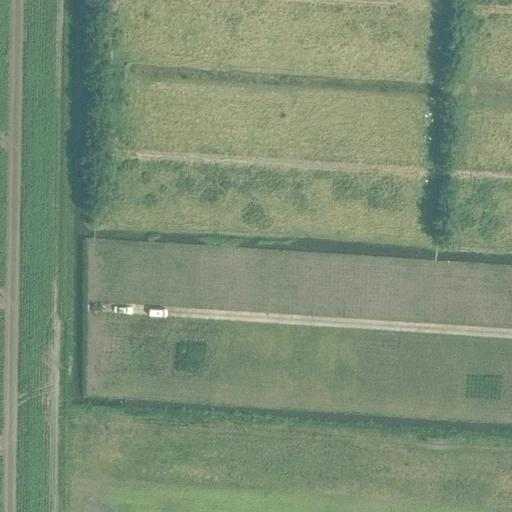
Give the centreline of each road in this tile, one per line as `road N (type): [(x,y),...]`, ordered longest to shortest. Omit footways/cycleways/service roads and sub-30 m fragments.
road 1 (track): [(511,331),(98,305)]
road 2 (track): [(125,154),(511,177)]
road 3 (track): [(511,10),(333,0)]
